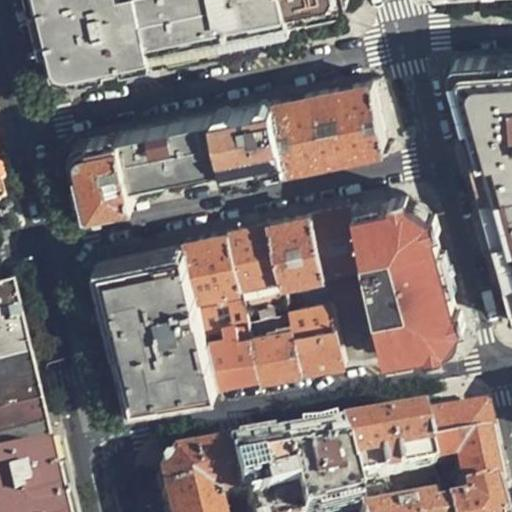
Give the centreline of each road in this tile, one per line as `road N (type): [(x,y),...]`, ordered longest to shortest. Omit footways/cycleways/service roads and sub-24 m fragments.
road 1 (residential): [(439,152),(49,243)]
road 2 (residential): [(21,127),(409,40)]
road 3 (secondary): [(110,431),(499,362)]
road 4 (residential): [(439,152),(499,362)]
